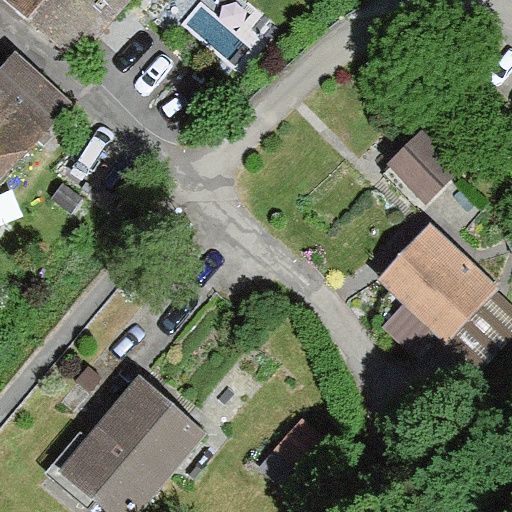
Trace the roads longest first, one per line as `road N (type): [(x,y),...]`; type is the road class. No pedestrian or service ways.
road 1 (residential): [(192,189),(299,293),(392,447)]
road 2 (residential): [(0,400),(192,189)]
road 3 (residential): [(192,189),(371,16),(401,0)]
road 4 (residential): [(0,29),(192,189)]
